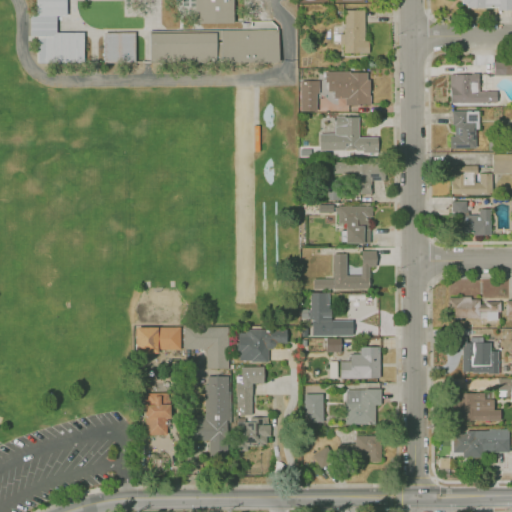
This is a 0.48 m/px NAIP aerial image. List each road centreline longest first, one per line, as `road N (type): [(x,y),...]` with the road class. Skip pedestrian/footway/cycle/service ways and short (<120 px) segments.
road 1 (residential): [(412,0),(421,495)]
road 2 (tertiary): [(65,511),(134,500),(421,495)]
